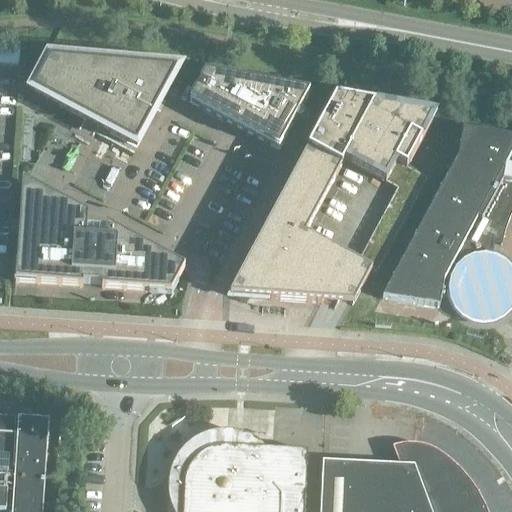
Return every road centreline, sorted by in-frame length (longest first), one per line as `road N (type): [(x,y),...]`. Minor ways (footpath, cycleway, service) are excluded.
road 1 (secondary): [(511,435),(433,383),(305,371)]
road 2 (secondary): [(120,383),(254,384),(305,371)]
road 3 (secondary): [(305,371),(122,346)]
road 4 (secondary): [(197,0),(329,29),(362,25)]
road 5 (secondary): [(511,54),(362,25)]
road 6 (unclassified): [(112,511),(120,383)]
road 7 (secondary): [(122,346),(0,349)]
road 8 (secondary): [(0,369),(120,383)]
